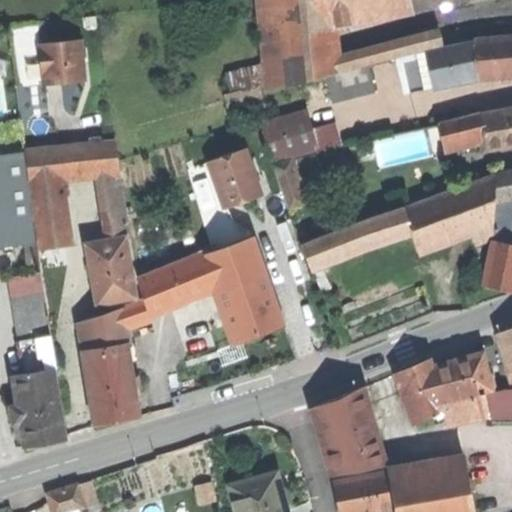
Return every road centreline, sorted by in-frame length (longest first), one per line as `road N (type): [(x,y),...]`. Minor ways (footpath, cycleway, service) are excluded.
road 1 (secondary): [(0,483),(282,393)]
road 2 (secondary): [(282,393),(511,309)]
road 3 (residential): [(282,393),(308,443),(324,511)]
